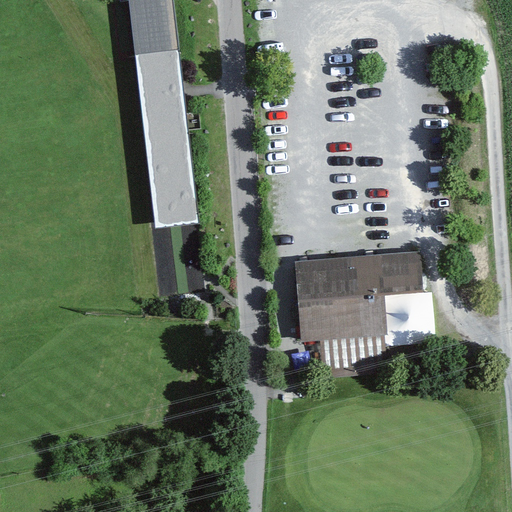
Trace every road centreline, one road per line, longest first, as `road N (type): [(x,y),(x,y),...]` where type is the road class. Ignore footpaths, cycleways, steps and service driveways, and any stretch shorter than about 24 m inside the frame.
road 1 (unclassified): [(227,0),(256,391),(250,511)]
road 2 (track): [(511,358),(490,87),(474,0)]
